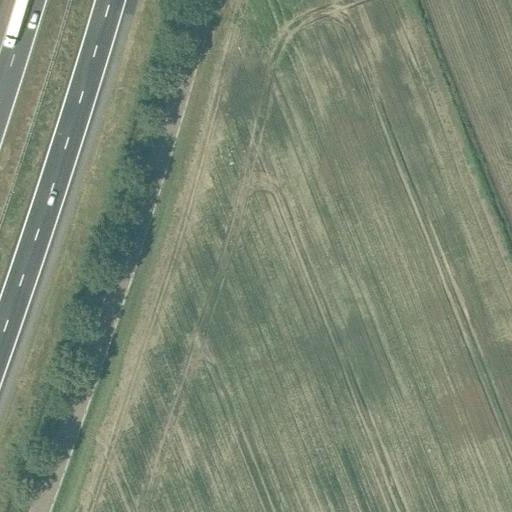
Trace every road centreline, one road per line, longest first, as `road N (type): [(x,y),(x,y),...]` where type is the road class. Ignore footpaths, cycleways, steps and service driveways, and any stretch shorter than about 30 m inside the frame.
road 1 (unclassified): [(40,511),(205,0)]
road 2 (motorway): [(0,334),(103,0)]
